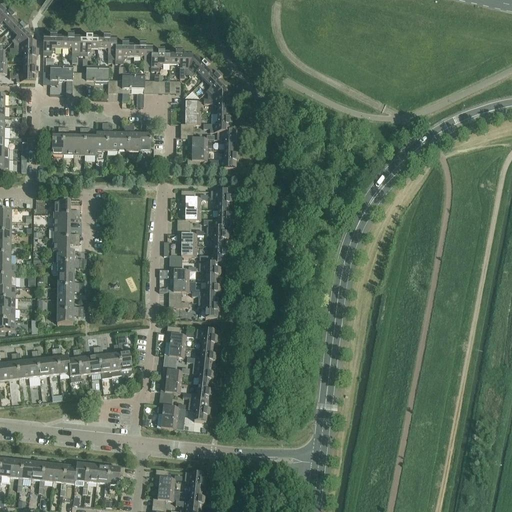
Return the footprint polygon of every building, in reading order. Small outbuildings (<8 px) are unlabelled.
[(1,11),(0,10),(0,27),(1,26),(2,27),(4,27),(5,26),(10,32),(18,24),(14,19),(16,18),(12,14),(10,15),(4,8),(1,11)] [(18,24),(10,32),(15,37),(14,38),(14,40),(15,41),(12,44),(17,49),(31,43),(30,42),(33,39),(27,32),(28,30),(24,26),(22,28),(18,24)] [(43,39),(43,45),(43,58),(51,58),(51,54),(53,54),(54,53),(54,51),(62,51),(62,40),(56,40),(56,37),(50,37),(50,39),(43,39)] [(68,40),(62,40),(62,51),(69,52),(69,53),(71,54),(72,54),(72,65),(76,66),(76,59),(80,59),(80,40),(73,40),(74,37),(68,37),(68,40)] [(86,40),(80,40),(80,59),(87,59),(87,55),(89,55),(90,53),(90,52),(98,52),(98,40),(92,40),(92,38),(86,38),(86,40)] [(104,40),(98,40),(98,52),(105,52),(105,53),(107,55),(108,55),(108,66),(112,66),(112,59),(115,59),(116,48),(116,41),(109,40),(109,38),(104,38),(104,40)] [(31,43),(17,49),(17,52),(10,52),(10,56),(21,56),(21,57),(23,59),(24,59),(24,66),(35,67),(36,61),(38,61),(38,55),(36,55),(36,45),(32,45),(31,43)] [(122,48),(116,48),(115,59),(115,67),(123,67),(123,62),(124,62),(126,61),(126,60),(134,60),(134,48),(128,48),(128,45),(122,45),(122,48)] [(139,48),(134,48),(134,60),(141,60),(141,61),(143,63),(144,63),(144,74),(148,74),(148,67),(151,67),(152,55),(152,48),(145,48),(145,46),(139,46),(139,48)] [(158,56),(152,55),(151,67),(151,74),(159,74),(159,70),(160,70),(162,69),(162,67),(169,67),(170,56),(164,56),(164,53),(158,53),(158,56)] [(175,56),(170,56),(169,67),(177,68),(177,69),(178,70),(180,70),(180,81),(184,82),(184,75),(187,75),(193,61),(191,60),(191,56),(181,56),(181,53),(175,53),(175,56)] [(194,61),(193,61),(187,75),(191,80),(194,77),(195,78),(197,78),(198,77),(204,82),(212,74),(208,70),(210,68),(206,64),(204,66),(197,59),(194,61)] [(35,67),(24,66),(24,74),(22,74),(21,75),(21,77),(10,77),(10,81),(16,81),(16,85),(35,85),(35,79),(38,78),(38,72),(35,72),(35,67)] [(73,69),(51,68),(50,68),(50,69),(50,88),(58,88),(58,84),(72,84),(73,69)] [(109,69),(87,69),(86,69),(86,88),(94,89),(94,84),(108,85),(109,69)] [(212,74),(204,82),(209,88),(208,89),(208,91),(209,92),(206,95),(210,100),(225,94),(224,92),(227,90),(220,82),(222,81),(218,77),(216,78),(212,74)] [(144,77),(123,77),(122,77),(122,96),(130,96),(130,92),(144,92),(144,77)] [(225,94),(210,100),(210,102),(204,102),(204,106),(215,107),(215,108),(216,109),(217,109),(217,117),(229,117),(229,111),(232,111),(232,106),(229,106),(229,96),(225,96),(225,94)] [(200,106),(181,105),(181,113),(185,113),(185,128),(200,128),(200,106)] [(229,117),(217,117),(217,125),(216,125),(215,126),(214,127),(203,127),(203,132),(210,132),(210,135),(217,135),(229,135),(229,129),(231,129),(231,123),(229,123),(229,117)] [(103,136),(96,136),(96,141),(96,153),(107,154),(107,126),(102,126),(102,132),(103,132),(103,136)] [(112,127),(107,126),(107,154),(118,154),(118,137),(112,137),(112,132),(112,127)] [(124,137),(118,137),(118,154),(128,154),(129,127),(124,127),(124,132),(124,137)] [(134,127),(129,127),(128,154),(139,154),(140,137),(133,137),(133,133),(134,133),(134,127)] [(146,137),(140,137),(139,154),(151,155),(151,127),(146,127),(146,133),(146,137)] [(52,158),(63,158),(63,130),(58,130),(58,136),(59,136),(59,140),(52,140),(52,158)] [(68,131),(63,130),(63,158),(74,158),(74,141),(68,141),(68,136),(68,131)] [(80,141),(74,141),(74,158),(84,158),(85,131),(80,131),(80,136),(81,136),(80,141)] [(90,131),(85,131),(84,158),(96,158),(96,153),(96,141),(89,141),(89,137),(90,137),(90,131)] [(217,135),(217,143),(222,143),(222,144),(223,146),(224,146),(224,153),(236,153),(236,148),(238,148),(238,142),(236,142),(236,135),(229,135),(217,135)] [(207,142),(193,142),(188,141),(188,149),(192,150),(192,164),(207,164),(207,143),(207,142)] [(0,151),(0,162),(9,163),(9,152),(4,151),(4,152),(0,151)] [(236,153),(224,153),(224,161),(223,161),(221,162),(221,164),(210,163),(210,168),(217,168),(217,171),(235,172),(236,165),(238,165),(238,159),(236,159),(236,153)] [(9,163),(0,162),(0,174),(8,174),(9,163)] [(230,195),(211,194),(211,202),(215,203),(215,204),(216,205),(218,205),(218,213),(229,213),(229,207),(232,207),(232,202),(230,201),(230,195)] [(200,202),(181,201),(181,209),(185,209),(185,223),(200,224),(201,202),(200,202)] [(54,205),(54,218),(80,218),(80,213),(74,213),(70,213),(70,205),(54,205)] [(0,224),(11,225),(11,213),(0,213),(0,224)] [(229,213),(218,213),(217,221),(216,221),(215,222),(215,223),(204,223),(203,227),(210,228),(210,230),(210,231),(226,231),(225,231),(229,231),(229,225),(232,225),(232,219),(229,219),(229,213)] [(80,218),(54,218),(53,230),(70,230),(70,222),(74,222),(74,223),(80,223),(80,218)] [(11,225),(0,224),(0,235),(11,236),(11,225)] [(70,230),(53,230),(50,229),(50,242),(53,242),(79,242),(79,237),(74,237),(69,237),(70,230)] [(210,231),(210,230),(207,230),(206,238),(211,238),(211,240),(212,241),(214,241),(213,249),(225,249),(225,243),(228,243),(228,237),(225,237),(225,231),(226,231),(210,231)] [(11,236),(0,235),(0,246),(11,246),(11,236)] [(196,237),(177,237),(177,245),(181,245),(181,259),(196,260),(197,238),(197,237),(196,237)] [(79,242),(53,242),(53,254),(58,254),(69,254),(69,246),(74,246),(74,247),(79,247),(79,242)] [(11,246),(0,246),(0,257),(11,257),(11,246)] [(225,249),(213,249),(213,257),(212,257),(211,258),(211,259),(199,259),(199,263),(206,264),(206,266),(206,267),(218,267),(225,267),(225,261),(227,261),(228,255),(225,255),(225,249)] [(58,254),(58,266),(84,267),(84,262),(78,261),(78,262),(74,262),(74,254),(69,254),(58,254)] [(11,257),(0,257),(0,268),(10,268),(11,257)] [(84,267),(58,266),(58,278),(74,278),(74,271),(78,271),(78,272),(84,272),(84,267)] [(206,267),(206,266),(199,267),(199,274),(203,274),(203,276),(205,277),(206,277),(206,285),(217,285),(218,279),(220,279),(220,273),(218,273),(218,267),(206,267)] [(0,268),(0,279),(15,280),(15,268),(10,268),(0,268)] [(188,273),(169,273),(169,281),(173,281),(173,295),(188,296),(189,274),(189,273),(188,273)] [(74,278),(58,278),(57,290),(83,291),(84,286),(78,285),(78,286),(74,286),(74,278)] [(15,280),(0,279),(0,290),(15,290),(15,280)] [(217,285),(206,285),(206,292),(204,292),(203,294),(203,295),(192,295),(192,299),(198,299),(198,303),(217,303),(217,297),(220,297),(220,291),(217,291),(217,285)] [(15,290),(0,290),(0,300),(15,301),(15,290)] [(83,291),(57,290),(57,302),(73,302),(73,295),(78,295),(78,296),(83,296),(83,291)] [(15,301),(0,300),(0,311),(15,312),(15,301)] [(73,302),(57,302),(57,314),(83,315),(83,310),(78,310),(73,310),(73,302)] [(217,303),(198,303),(198,310),(203,310),(203,312),(204,313),(205,313),(205,321),(217,321),(217,315),(219,315),(219,309),(217,309),(217,303)] [(15,312),(0,311),(0,322),(15,323),(15,312)] [(83,315),(57,314),(57,327),(73,327),(73,319),(77,319),(77,320),(83,320),(83,315)] [(14,334),(15,323),(0,322),(0,333),(6,334),(14,334)] [(216,335),(197,333),(196,341),(200,341),(200,343),(201,344),(203,344),(202,352),(214,353),(214,347),(217,348),(217,342),(215,342),(216,335)] [(186,339),(167,337),(166,345),(164,359),(184,361),(186,340),(186,339)] [(125,339),(117,340),(118,347),(122,347),(123,347),(125,344),(125,339)] [(122,379),(118,347),(113,348),(115,357),(109,358),(112,380),(122,379)] [(132,372),(130,355),(123,356),(122,347),(118,347),(122,379),(122,380),(130,379),(132,376),(132,372)] [(112,380),(109,358),(103,358),(102,349),(98,350),(101,376),(102,382),(112,381),(112,380)] [(94,359),(89,360),(91,377),(101,376),(98,350),(93,350),(94,359)] [(53,361),(47,361),(49,379),(59,377),(56,351),(52,352),(53,361)] [(61,351),(56,351),(59,377),(69,376),(70,376),(68,363),(68,359),(62,360),(61,351)] [(81,378),(77,352),(73,353),(74,362),(68,363),(70,376),(69,376),(71,386),(81,384),(80,379),(81,378)] [(82,352),(77,352),(81,378),(91,377),(89,360),(83,361),(82,352)] [(214,353),(202,352),(201,359),(200,359),(198,360),(198,362),(187,361),(187,365),(193,366),(193,369),(212,371),(212,365),(215,365),(215,359),(213,359),(214,353)] [(40,353),(36,354),(39,380),(49,379),(47,361),(41,362),(40,353)] [(33,363),(27,364),(29,381),(39,380),(36,354),(32,354),(33,363)] [(12,366),(7,366),(9,384),(19,382),(16,356),(11,357),(12,366)] [(20,356),(16,356),(19,382),(29,381),(27,364),(21,365),(20,356)] [(0,359),(0,384),(9,384),(7,366),(1,367),(0,359)] [(212,371),(193,369),(192,377),(196,377),(196,378),(198,380),(199,380),(198,388),(210,389),(210,383),(213,384),(213,378),(211,377),(212,371)] [(182,375),(175,374),(163,373),(162,381),(160,395),(180,397),(182,376),(182,375)] [(210,389),(198,388),(197,395),(196,395),(194,396),(194,398),(183,396),(183,401),(189,402),(189,405),(208,407),(208,400),(211,401),(211,395),(209,395),(210,389)] [(208,407),(189,405),(188,412),(192,413),(192,414),(194,416),(195,416),(194,424),(206,425),(206,419),(209,419),(209,413),(207,413),(208,407)] [(178,410),(159,408),(157,431),(176,433),(178,411),(178,410)] [(12,463),(1,462),(0,471),(0,485),(1,486),(1,480),(10,481),(12,463)] [(22,465),(12,463),(10,481),(18,482),(21,482),(22,465)] [(33,466),(22,465),(21,482),(18,482),(18,488),(22,488),(23,482),(31,483),(33,466)] [(44,467),(33,466),(31,483),(40,484),(42,484),(44,467)] [(55,468),(44,467),(42,484),(40,484),(39,490),(44,491),(44,484),(53,485),(55,468)] [(88,468),(76,467),(76,470),(75,484),(84,485),(86,485),(88,468)] [(65,469),(55,468),(53,485),(61,486),(64,486),(65,469)] [(98,469),(88,468),(86,485),(84,485),(83,491),(88,492),(88,485),(97,486),(98,469)] [(76,470),(65,469),(64,486),(61,486),(61,492),(65,493),(66,487),(75,488),(75,484),(76,470)] [(109,470),(98,469),(97,486),(105,487),(107,487),(109,470)] [(120,471),(109,470),(107,487),(105,487),(105,493),(109,494),(110,488),(119,489),(120,471)] [(204,478),(185,476),(184,484),(189,484),(189,486),(190,487),(191,487),(191,495),(202,496),(203,490),(205,491),(206,485),(203,485),(204,478)] [(174,482),(155,480),(155,488),(159,489),(157,503),(173,504),(175,483),(175,482),(174,482)] [(202,496),(191,495),(190,502),(189,502),(187,504),(187,505),(176,504),(175,508),(182,509),(181,511),(200,511),(201,508),(204,508),(204,502),(202,502),(202,496)]
